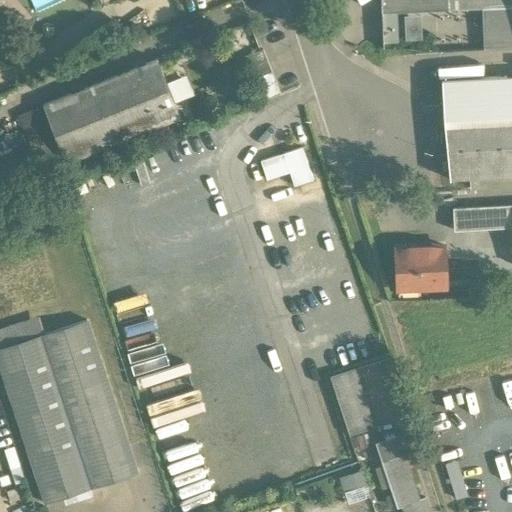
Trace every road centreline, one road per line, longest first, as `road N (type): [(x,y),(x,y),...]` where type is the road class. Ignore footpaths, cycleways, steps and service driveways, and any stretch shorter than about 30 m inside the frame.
road 1 (unclassified): [(352,105),(341,136),(351,157),(366,167),(391,167),(414,141),(410,113),(384,96),(360,100)]
road 2 (unclassified): [(299,0),(330,87),(352,105)]
